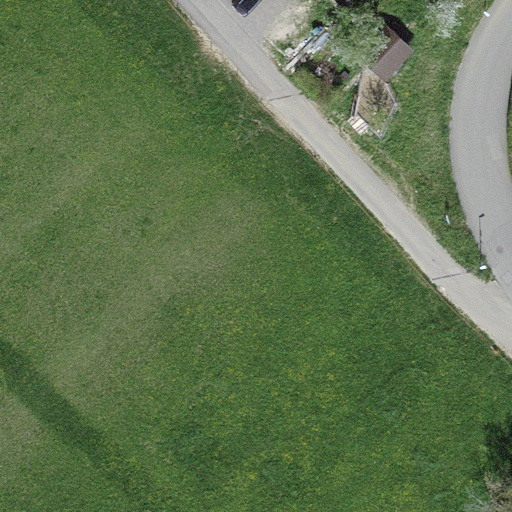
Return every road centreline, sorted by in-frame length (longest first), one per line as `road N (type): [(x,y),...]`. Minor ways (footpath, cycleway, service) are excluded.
road 1 (residential): [(190,0),(502,325),(511,324)]
road 2 (residential): [(511,18),(475,101),(472,167),(490,238),(511,260)]
